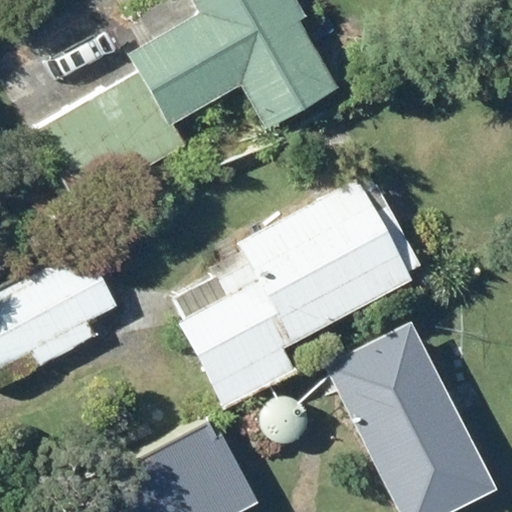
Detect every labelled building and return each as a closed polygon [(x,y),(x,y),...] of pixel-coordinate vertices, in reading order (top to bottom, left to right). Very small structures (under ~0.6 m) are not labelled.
[(122,66),(20,125),(65,203),(169,143),(154,116),(223,76),(247,118),(314,79),(280,19),(289,14),(280,0),(178,0),(182,5),(111,46),(122,66)] [(219,235),(238,270),(158,312),(205,401),(276,363),(263,338),(389,272),(385,264),(400,256),(388,232),(400,226),(372,173),(360,180),(355,170),(340,178),(337,173),(219,235)] [(76,314),(105,299),(76,243),(34,265),(29,256),(0,271),(0,354),(18,345),(26,360),(84,329),(76,314)] [(387,312),(303,355),(382,511),(411,511),(473,481),(387,312)] [(101,460),(90,465),(115,511),(204,511),(238,494),(193,410),(148,434),(127,396),(80,421),(101,460)]
